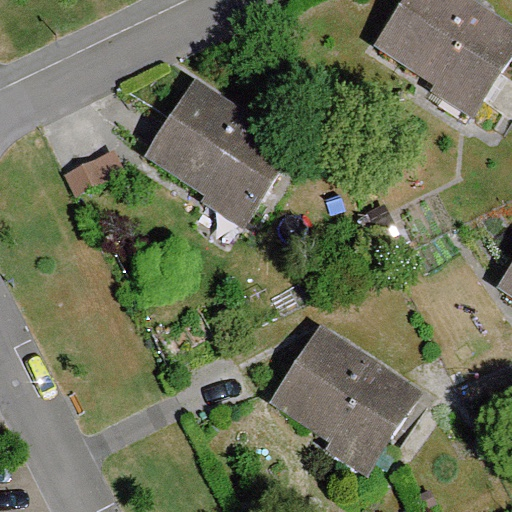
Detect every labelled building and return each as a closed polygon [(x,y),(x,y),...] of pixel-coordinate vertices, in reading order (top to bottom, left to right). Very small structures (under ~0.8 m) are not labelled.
[(511,59),(511,32),(462,0),(406,0),(374,49),(437,90),(431,98),(470,123),(484,102),(492,90),(511,59)] [(297,151),(194,84),(159,139),(146,158),(208,199),(202,207),(243,234),(297,151)] [(112,155),(68,177),(77,193),(121,172),(112,155)] [(511,268),(499,289),(511,297),(511,268)] [(365,480),(420,397),(321,332),(272,406),(330,444),(324,453),(365,480)]
